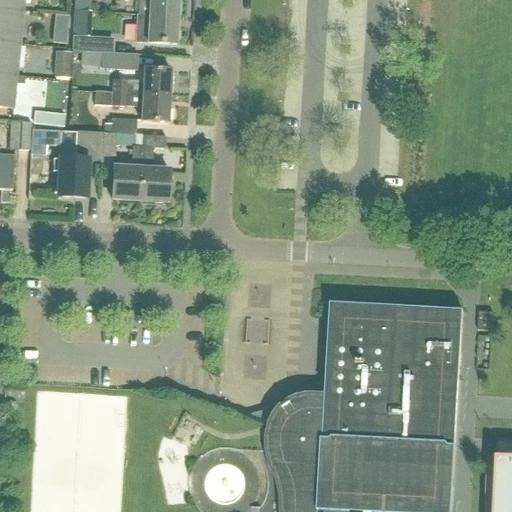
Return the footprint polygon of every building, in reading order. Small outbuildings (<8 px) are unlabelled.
[(0,0),(0,10),(24,13),(25,0),(0,0)] [(138,17),(177,19),(178,0),(124,0),(124,1),(139,2),(138,17)] [(24,13),(0,10),(0,43),(20,46),(24,13)] [(177,19),(138,17),(136,17),(135,45),(176,47),(177,19)] [(101,54),(109,55),(110,41),(72,39),(71,53),(101,54)] [(20,46),(0,43),(0,76),(17,78),(20,46)] [(137,56),(109,55),(101,54),(100,71),(136,73),(137,56)] [(144,70),(143,84),(112,83),(111,95),(169,99),(170,85),(174,86),(174,76),(170,76),(171,72),(144,70)] [(17,78),(0,76),(0,109),(13,111),(17,78)] [(169,112),(169,99),(111,95),(95,94),(94,108),(126,109),(141,110),(140,123),(168,125),(168,121),(172,122),(172,112),(169,112)] [(34,115),(35,126),(66,124),(65,113),(34,115)] [(136,120),(111,119),(111,126),(104,125),(103,134),(135,135),(136,120)] [(31,125),(10,124),(9,152),(29,153),(31,125)] [(58,160),(56,199),(87,200),(89,163),(101,164),(103,135),(76,133),(75,161),(58,160)] [(115,136),(103,135),(102,158),(114,159),(115,136)] [(111,202),(139,203),(142,138),(132,138),(131,170),(113,169),(111,202)] [(142,138),(139,203),(167,205),(169,172),(151,171),(152,151),(165,152),(166,139),(142,138)] [(13,158),(0,157),(0,205),(11,206),(13,158)] [(165,388),(164,390),(264,426),(267,427),(270,427),(272,428),(270,439),(270,453),(274,467),(281,482),(284,496),(285,510),(284,511),(451,511),(463,312),(396,309),(395,312),(332,309),(332,305),(330,305),(329,321),(325,400),(316,400),(307,400),(298,402),(290,406),(283,411),(250,419),(165,388)] [(493,314),(479,314),(478,332),(492,333),(493,314)] [(493,511),(511,511),(511,441),(497,441),(493,511)]
